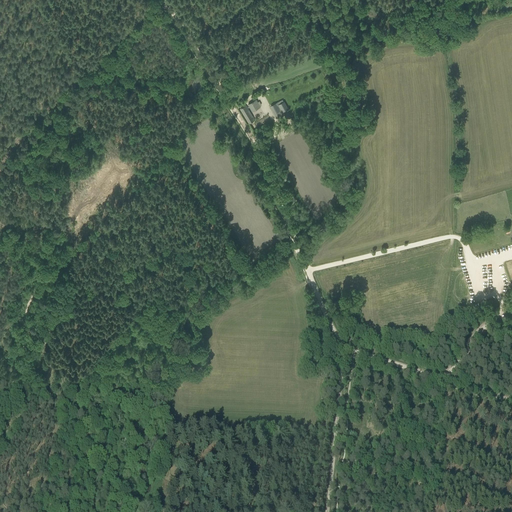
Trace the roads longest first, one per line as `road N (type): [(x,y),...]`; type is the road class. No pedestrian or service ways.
road 1 (track): [(343,343),(307,271),(457,236),(486,269),(501,304)]
road 2 (unclassified): [(307,271),(260,152),(162,0)]
road 3 (track): [(326,511),(348,348)]
road 4 (track): [(439,378),(446,488),(411,511)]
